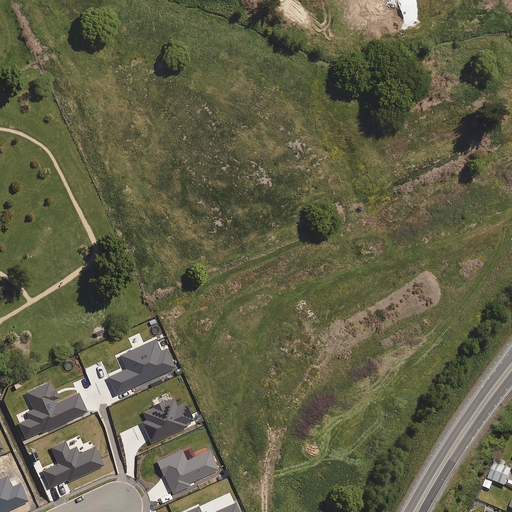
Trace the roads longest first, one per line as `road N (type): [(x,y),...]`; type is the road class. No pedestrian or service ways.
road 1 (motorway): [(410,511),(511,358)]
road 2 (motorway): [(511,374),(424,511)]
